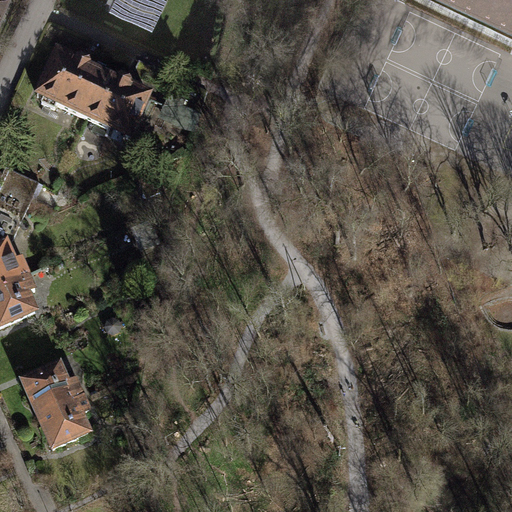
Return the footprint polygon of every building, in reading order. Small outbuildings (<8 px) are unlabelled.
[(110,0),(108,5),(152,25),(163,0),(110,0)] [(511,0),(486,0),(511,12),(511,0)] [(56,54),(37,98),(43,100),(41,105),(54,111),(56,107),(83,119),(102,76),(89,70),(91,66),(78,60),(76,63),(56,54)] [(123,137),(129,140),(149,97),(129,88),(131,85),(118,79),(116,83),(102,76),(83,119),(109,131),(107,135),(121,142),(123,137)] [(9,172),(0,191),(0,234),(13,240),(38,186),(9,172)] [(0,248),(0,289),(28,277),(22,263),(13,267),(5,247),(0,248)] [(35,292),(28,277),(0,289),(0,328),(35,314),(27,295),(35,292)] [(23,384),(37,417),(81,398),(78,390),(70,393),(59,368),(23,384)] [(37,417),(52,450),(88,435),(78,411),(85,407),(81,398),(37,417)]
